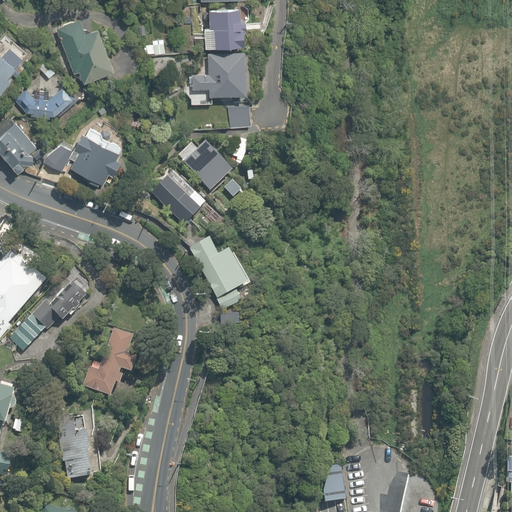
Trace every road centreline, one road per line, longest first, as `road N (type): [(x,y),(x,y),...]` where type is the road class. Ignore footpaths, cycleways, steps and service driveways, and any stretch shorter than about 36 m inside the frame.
road 1 (secondary): [(151,511),(185,338),(183,298),(148,248),(0,185)]
road 2 (secondary): [(511,330),(461,511)]
road 3 (residential): [(276,120),(271,0)]
